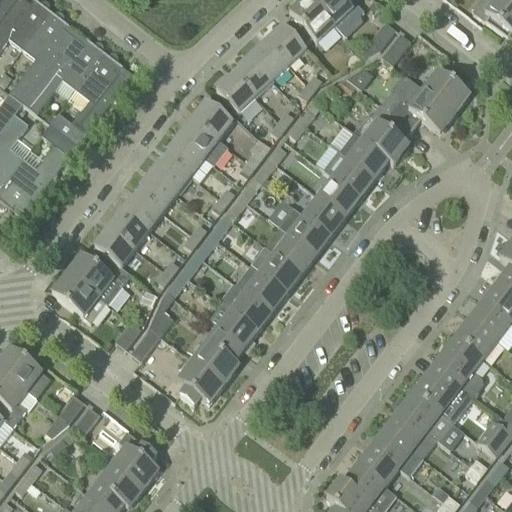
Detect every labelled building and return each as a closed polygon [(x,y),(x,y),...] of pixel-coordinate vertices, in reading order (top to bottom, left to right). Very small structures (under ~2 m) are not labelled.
[(0,0),(0,27),(19,2),(16,0),(0,0)] [(309,0),(306,3),(334,32),(338,36),(353,22),(359,22),(363,18),(346,0),(309,0)] [(511,0),(505,0),(503,2),(500,0),(485,0),(471,19),(507,45),(511,39),(511,40),(511,0)] [(21,55),(50,17),(48,16),(49,14),(49,11),(48,9),(47,7),(45,6),(42,6),(40,7),(39,8),(34,14),(19,2),(0,27),(0,55),(8,45),(21,55)] [(334,32),(306,3),(288,20),(293,24),(283,33),(302,53),(311,44),(316,49),(334,32)] [(22,110),(73,44),(58,32),(62,27),(63,25),(63,22),(63,20),(61,18),(59,17),(57,17),(55,18),(53,19),(50,17),(21,55),(35,65),(8,100),(22,110)] [(379,57),(395,37),(384,29),(360,61),(365,65),(379,57)] [(302,53),(283,33),(266,48),(288,73),(305,57),(302,53)] [(392,72),(410,49),(399,41),(383,62),(380,64),(392,72)] [(75,97),(104,59),(102,57),(103,55),(103,53),(102,51),(101,49),(99,48),(96,48),(94,48),(92,50),(88,55),(73,44),(22,110),(36,121),(62,86),(75,97)] [(288,73),(266,48),(249,64),(271,88),(288,73)] [(100,121),(113,105),(115,107),(120,100),(118,98),(128,85),(112,73),(116,68),(117,67),(117,66),(117,65),(117,64),(117,63),(117,62),(116,60),(115,60),(114,59),(113,59),(111,59),(110,59),(109,59),(108,60),(107,61),(104,59),(75,97),(89,107),(71,130),(58,119),(49,131),(77,152),(86,141),(85,141),(97,125),(101,125),(100,121)] [(271,88),(249,64),(232,80),(254,104),(271,88)] [(469,101),(464,97),(468,92),(446,75),(442,80),(437,77),(425,93),(423,96),(454,120),(469,101)] [(254,104),(232,80),(215,96),(238,120),(254,104)] [(313,81),(305,91),(314,97),(322,88),(313,81)] [(454,120),(423,96),(406,83),(402,88),(399,88),(394,95),(394,98),(391,102),(390,101),(381,113),(412,136),(420,125),(439,140),(454,120)] [(345,85),(338,90),(350,99),(355,93),(345,85)] [(306,108),(314,97),(305,91),(297,101),(306,108)] [(232,128),(222,121),(206,108),(192,127),(218,147),(232,128)] [(313,108),(298,128),(305,133),(320,114),(313,108)] [(0,138),(14,121),(0,110),(0,138)] [(403,147),(412,136),(381,113),(378,110),(368,123),(375,128),(361,146),(388,167),(392,171),(408,151),(403,147)] [(285,117),(277,128),(285,135),(293,124),(285,117)] [(9,155),(27,131),(14,121),(0,138),(0,194),(23,165),(9,155)] [(228,155),(218,147),(192,127),(178,145),(204,165),(213,172),(228,155)] [(277,145),(285,135),(277,128),(269,138),(277,145)] [(294,146),(305,133),(298,128),(288,141),(294,146)] [(40,199),(53,183),(56,183),(56,179),(68,164),(77,152),(49,131),(41,142),(54,152),(36,175),(23,165),(0,194),(0,214),(1,214),(2,214),(3,214),(4,213),(5,213),(5,212),(9,207),(25,219),(35,206),(37,208),(42,201),(40,199)] [(388,167),(361,146),(352,139),(338,158),(373,186),(388,167)] [(204,165),(178,145),(164,163),(190,183),(204,165)] [(253,159),(246,168),(254,175),(270,154),(258,145),(250,156),(253,159)] [(279,153),(269,166),(276,171),(286,158),(279,153)] [(373,186),(338,158),(323,177),(332,184),(359,205),(373,186)] [(190,183),(164,163),(150,181),(176,201),(190,183)] [(261,190),(276,171),(269,166),(254,185),(261,190)] [(247,185),(254,175),(246,168),(238,179),(247,185)] [(176,201),(150,181),(136,199),(162,219),(176,201)] [(359,205),(332,184),(318,203),(344,224),(359,205)] [(247,209),(261,190),(254,185),(239,204),(247,209)] [(226,194),(218,204),(226,211),(234,201),(226,194)] [(162,219),(136,199),(122,218),(148,238),(162,219)] [(344,224),(318,203),(303,222),(330,243),(344,224)] [(219,221),(226,211),(218,204),(210,214),(219,221)] [(232,228),(247,209),(239,204),(225,223),(232,228)] [(330,243),(303,222),(292,214),(278,233),(288,241),(315,262),(330,243)] [(148,238),(122,218),(108,236),(134,256),(148,238)] [(217,247),(232,228),(225,223),(210,242),(217,247)] [(198,230),(190,240),(199,247),(207,237),(198,230)] [(134,256),(108,236),(95,253),(121,273),(134,256)] [(191,257),(199,247),(190,240),(182,250),(191,257)] [(315,262),(288,241),(274,260),(300,281),(315,262)] [(203,266),(217,247),(210,242),(196,261),(203,266)] [(511,246),(498,264),(509,272),(510,272),(511,273),(511,246)] [(131,281),(121,273),(95,253),(86,264),(81,261),(66,280),(98,304),(107,312),(131,281)] [(300,281),(274,260),(264,253),(250,272),(286,300),(300,281)] [(188,285),(203,266),(196,261),(181,280),(188,285)] [(170,266),(162,277),(171,283),(179,273),(170,266)] [(286,300),(250,272),(235,291),(271,319),(286,300)] [(511,273),(510,272),(509,272),(496,289),(511,302),(511,273)] [(163,293),(171,283),(162,277),(155,287),(163,293)] [(98,304),(66,280),(51,300),(90,330),(97,320),(90,315),(98,304)] [(173,305),(188,285),(181,280),(166,299),(173,305)] [(271,319),(235,291),(232,289),(218,309),(220,311),(230,317),(256,338),(271,319)] [(511,302),(496,289),(482,308),(509,329),(511,331),(511,302)] [(509,329),(482,308),(468,326),(496,347),(509,329)] [(160,342),(172,327),(157,315),(148,334),(160,342)] [(256,338),(230,317),(215,336),(242,357),(256,338)] [(496,347),(468,326),(454,344),(482,365),(496,347)] [(129,329),(114,349),(124,357),(140,337),(129,329)] [(145,340),(129,361),(140,369),(160,342),(148,334),(145,340)] [(234,368),(242,357),(215,336),(192,367),(223,391),(238,372),(234,368)] [(472,378),(482,365),(454,344),(433,372),(460,393),(474,403),(482,392),(481,386),(472,378)] [(41,378),(14,358),(10,354),(0,366),(0,377),(26,398),(41,378)] [(223,391),(192,367),(177,387),(185,393),(179,402),(193,413),(200,404),(208,411),(223,391)] [(474,403),(460,393),(433,372),(412,399),(439,421),(452,431),(464,416),(474,403)] [(0,425),(2,427),(11,434),(26,416),(17,409),(26,398),(0,377),(0,425)] [(452,431),(439,421),(412,399),(398,417),(436,447),(438,449),(452,431)] [(68,430),(84,410),(73,402),(58,422),(68,430)] [(511,432),(511,410),(501,424),(504,426),(511,432)] [(99,422),(88,414),(73,434),(84,442),(99,422)] [(436,447),(398,417),(384,436),(422,465),(436,447)] [(496,464),(511,442),(511,432),(504,426),(500,432),(492,427),(476,448),(496,464)] [(422,465),(411,457),(384,436),(370,454),(398,475),(409,483),(422,465)] [(156,461),(141,450),(126,438),(118,449),(125,454),(114,468),(111,472),(143,496),(158,476),(149,470),(156,461)] [(398,475),(370,454),(356,472),(384,493),(398,475)] [(25,473),(32,463),(24,457),(17,466),(25,473)] [(17,484),(25,473),(17,466),(8,477),(17,484)] [(475,466),(470,473),(481,481),(486,474),(475,466)] [(501,468),(494,477),(500,482),(507,473),(501,468)] [(34,470),(24,483),(32,489),(42,475),(34,470)] [(123,511),(130,511),(143,496),(111,472),(88,502),(101,511),(122,511),(123,511)] [(393,500),(384,493),(356,472),(343,489),(342,490),(370,511),(371,511),(388,511),(390,511),(387,509),(393,500)] [(481,481),(470,473),(464,480),(476,488),(481,481)] [(492,492),(500,482),(494,477),(486,487),(492,492)] [(22,502),(32,489),(24,483),(14,496),(22,502)] [(369,511),(370,511),(342,490),(343,489),(340,487),(325,506),(332,511),(369,511)] [(101,511),(88,502),(80,511),(101,511)] [(447,502),(442,509),(445,511),(457,511),(458,511),(447,502)]
